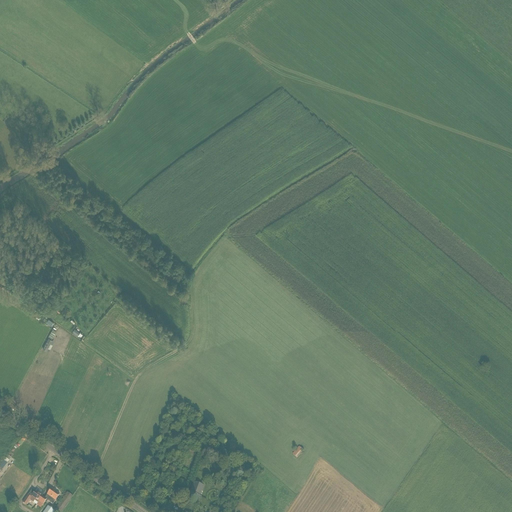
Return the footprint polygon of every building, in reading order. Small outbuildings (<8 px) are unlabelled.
[(76,327),(73,332),(78,336),(81,332),(76,327)] [(49,339),(42,351),(47,353),(53,342),(49,339)] [(298,458),(304,450),(300,446),(293,455),(298,458)] [(0,466),(3,469),(12,457),(8,454),(0,465),(0,466)] [(201,490),(203,485),(194,482),(191,492),(196,495),(198,489),(201,490)] [(44,498),(42,496),(38,503),(37,504),(41,507),(47,499),(53,504),(59,495),(51,489),(44,498)] [(38,503),(42,496),(35,492),(31,498),(28,496),(25,500),(23,502),(26,505),(30,500),(33,502),(37,504),(38,503)] [(67,492),(56,509),(60,511),(72,496),(67,492)]
